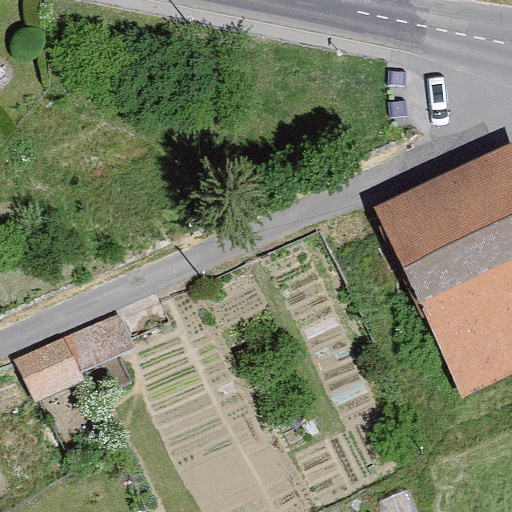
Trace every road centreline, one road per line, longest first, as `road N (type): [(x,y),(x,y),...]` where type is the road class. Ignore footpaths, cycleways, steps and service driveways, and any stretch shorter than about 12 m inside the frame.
road 1 (residential): [(0,343),(446,153),(511,108)]
road 2 (tertiary): [(511,44),(295,0)]
